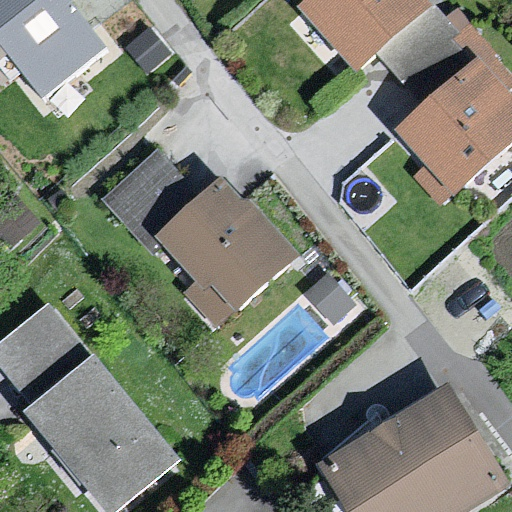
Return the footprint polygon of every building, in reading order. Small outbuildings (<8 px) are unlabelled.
[(105,47),(66,0),(0,0),(0,42),(45,97),(105,47)] [(315,0),(301,12),(361,79),(384,58),(439,10),(430,0),(315,0)] [(439,10),(384,58),(429,110),(485,61),(439,10)] [(511,155),(511,91),(485,61),(429,110),(399,136),(431,172),(418,183),(445,213),(457,202),(458,203),(511,155)] [(157,258),(167,249),(161,242),(205,201),(159,153),(105,201),(157,258)] [(205,201),(161,242),(167,249),(209,296),(216,290),(239,316),(301,260),(254,205),(243,203),(224,183),(205,201)] [(40,223),(14,193),(0,205),(0,233),(12,247),(40,223)] [(356,305),(329,275),(308,294),(336,324),(356,305)] [(0,345),(0,367),(34,408),(94,359),(49,305),(0,345)] [(126,511),(183,466),(94,359),(34,408),(23,417),(101,511),(126,511)] [(472,511),(509,490),(446,391),(324,467),(352,511),(472,511)]
